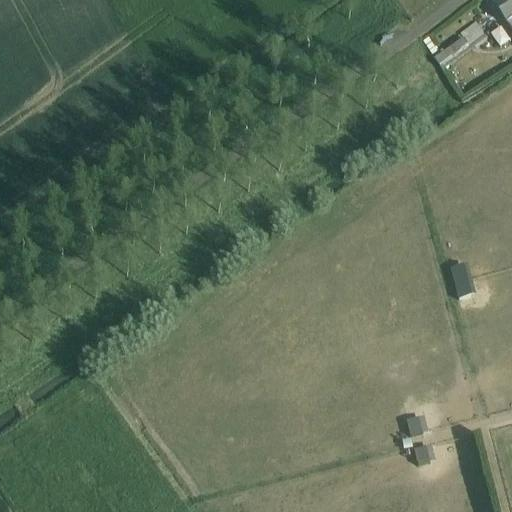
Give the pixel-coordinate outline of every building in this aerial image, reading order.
[(511,0),(509,0),(496,9),(511,32),(511,0)] [(490,44),(500,37),(491,24),(481,31),(490,44)] [(430,40),(423,45),(443,72),(487,40),(476,25),(460,37),(464,41),(442,57),(430,40)] [(448,302),(465,297),(456,264),(439,269),(448,302)] [(234,495),(222,501),(227,511),(238,511),(242,510),(234,495)] [(457,511),(474,511),(476,503),(459,501),(457,511)]
